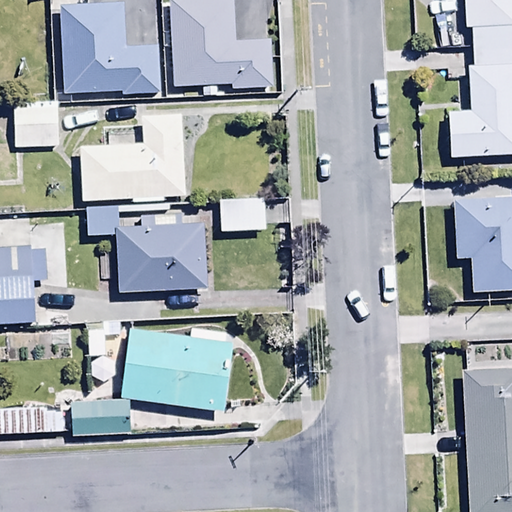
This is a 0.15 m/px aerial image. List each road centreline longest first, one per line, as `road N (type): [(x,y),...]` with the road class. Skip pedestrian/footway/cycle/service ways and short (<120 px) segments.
road 1 (unclassified): [(343,0),(364,469)]
road 2 (residential): [(0,487),(364,469)]
